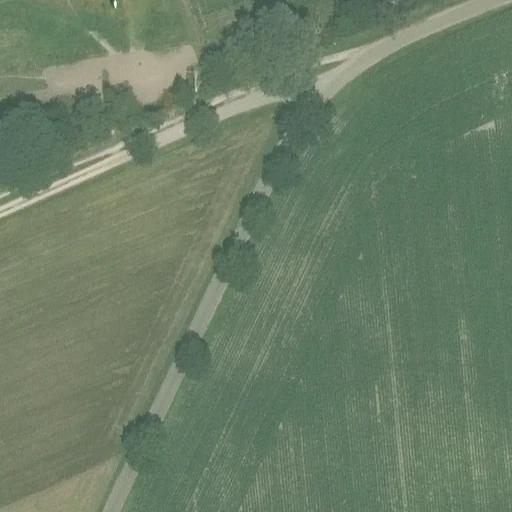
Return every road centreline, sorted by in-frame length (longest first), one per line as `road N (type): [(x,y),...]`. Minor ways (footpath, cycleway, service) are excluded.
road 1 (residential): [(110,511),(319,88),(381,51),(503,0)]
road 2 (track): [(0,218),(206,122),(319,88)]
